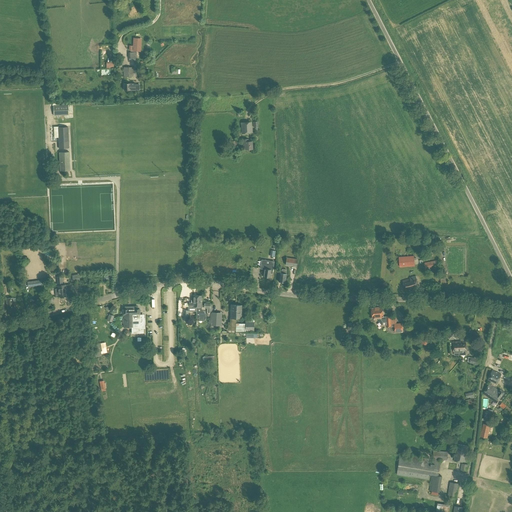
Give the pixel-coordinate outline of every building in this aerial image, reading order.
[(123,77),(133,77),(133,67),(123,67),(123,77)] [(53,106),(54,116),(68,115),(68,106),(53,106)] [(241,123),(241,134),(252,133),(252,122),(241,123)] [(69,148),(68,127),(58,128),(59,148),(69,148)] [(243,139),(243,146),(245,146),(245,150),(252,149),(252,141),(248,141),(248,139),(243,139)] [(59,152),(60,171),(70,171),(69,152),(59,152)] [(399,257),(400,267),(415,266),(414,256),(399,257)] [(285,265),(296,266),(297,259),(286,258),(285,265)] [(261,263),(260,269),(264,269),(263,277),(270,278),(270,274),(272,274),(274,262),(270,261),(269,264),(261,263)] [(402,281),(406,292),(419,288),(415,276),(409,278),(410,278),(402,281)] [(189,303),(189,307),(197,307),(197,296),(192,296),(192,303),(189,303)] [(196,316),(196,319),(199,318),(199,319),(201,319),(202,319),(203,319),(204,319),(204,318),(205,317),(205,316),(205,314),(204,314),(204,311),(203,311),(203,310),(203,309),(202,309),(202,296),(197,296),(197,307),(196,316)] [(13,298),(6,298),(7,309),(14,309),(13,301),(16,301),(15,298),(13,298)] [(383,308),(372,309),(372,318),(381,317),(381,319),(381,320),(383,322),(386,322),(387,327),(394,326),(395,332),(403,332),(402,323),(391,324),(391,316),(383,317),(383,308)] [(145,328),(145,318),(143,318),(143,315),(142,315),(140,315),(140,309),(130,309),(123,309),(124,327),(132,327),(132,333),(143,333),(143,328),(145,328)] [(221,314),(212,313),(211,324),(220,325),(221,314)] [(245,332),(245,331),(254,331),(254,322),(245,322),(245,324),(236,323),(236,331),(245,332)] [(419,342),(426,345),(428,339),(422,336),(419,342)] [(460,341),(453,341),(453,353),(454,353),(454,355),(460,355),(460,352),(461,352),(461,350),(459,348),(459,344),(460,344),(460,341)] [(99,343),(91,344),(94,357),(101,355),(100,351),(99,343)] [(470,357),(469,363),(478,366),(480,360),(470,357)] [(488,380),(497,384),(501,374),(492,370),(488,380)] [(483,393),(496,403),(504,393),(500,390),(500,391),(489,384),(483,393)] [(480,436),(486,437),(489,425),(483,424),(480,436)] [(454,460),(466,462),(468,446),(457,444),(454,460)] [(433,459),(441,460),(445,460),(447,460),(447,452),(433,451),(433,459)] [(400,454),(397,474),(428,479),(429,474),(438,475),(440,462),(440,461),(433,460),(430,459),(400,454)] [(448,497),(456,498),(459,484),(450,482),(448,497)] [(458,500),(455,511),(462,511),(464,502),(458,500)]
